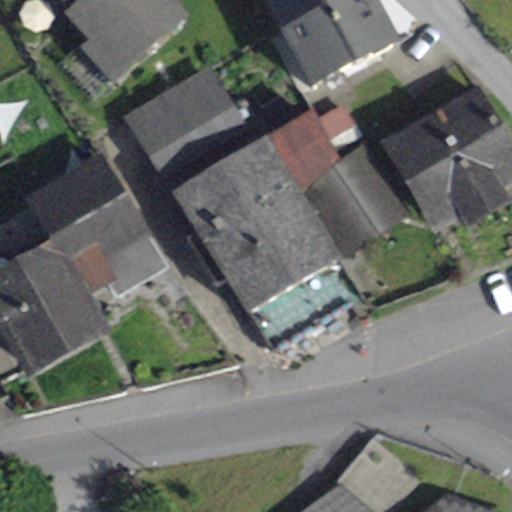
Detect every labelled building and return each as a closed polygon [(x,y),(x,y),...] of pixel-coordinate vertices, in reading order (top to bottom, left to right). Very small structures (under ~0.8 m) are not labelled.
[(57,0),(72,16),(84,6),(79,0),(57,0)] [(123,75),(183,22),(163,0),(93,0),(86,7),(84,6),(72,16),(71,18),(94,44),(122,75),(123,75)] [(265,0),(283,33),(344,0),(265,0)] [(313,90),(394,47),(368,0),(344,0),(283,33),(313,90)] [(110,85),(122,75),(94,44),(82,54),(110,85)] [(209,78),(132,125),(158,166),(203,237),(189,245),(217,292),(230,283),(272,353),(359,301),(298,200),(340,163),(315,118),(299,127),(283,101),(254,118),(246,103),(230,113),(209,78)] [(481,96),(393,149),(412,180),(500,128),(481,96)] [(503,206),(494,191),(511,180),(511,146),(500,128),(412,180),(439,225),(464,211),(472,225),(503,206)] [(306,197),(345,252),(402,213),(361,152),(306,197)] [(104,164),(35,204),(56,240),(24,258),(34,274),(0,294),(0,312),(33,369),(96,332),(79,302),(112,283),(101,264),(146,237),(104,164)] [(189,245),(203,237),(158,166),(146,173),(189,245)] [(341,497),(320,511),(473,511),(449,503),(437,511),(397,511),(424,479),(376,440),(334,491),(341,497)]
